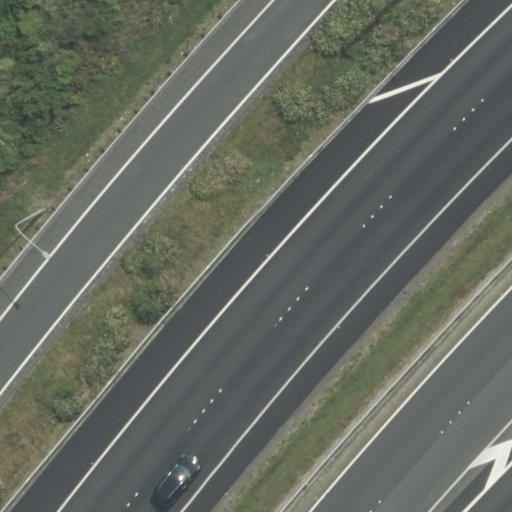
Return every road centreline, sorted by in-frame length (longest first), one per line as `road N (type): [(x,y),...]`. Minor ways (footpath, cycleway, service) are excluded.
road 1 (motorway): [(119,511),(511,80)]
road 2 (motorway): [(0,355),(107,219),(304,0)]
road 3 (motorway): [(511,362),(390,511)]
